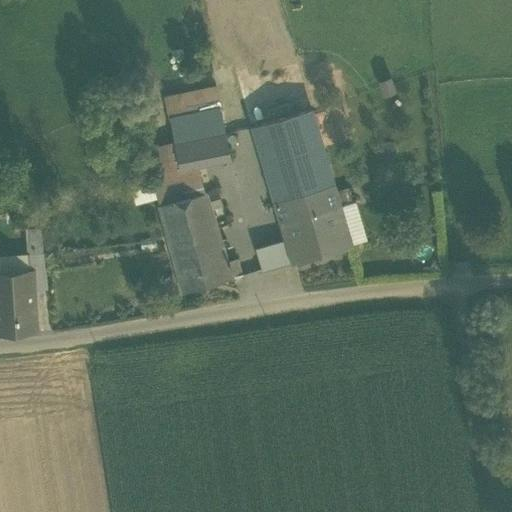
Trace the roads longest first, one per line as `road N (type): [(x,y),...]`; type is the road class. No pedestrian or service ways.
road 1 (unclassified): [(511,279),(279,303),(82,344),(0,347)]
road 2 (track): [(493,511),(462,283)]
